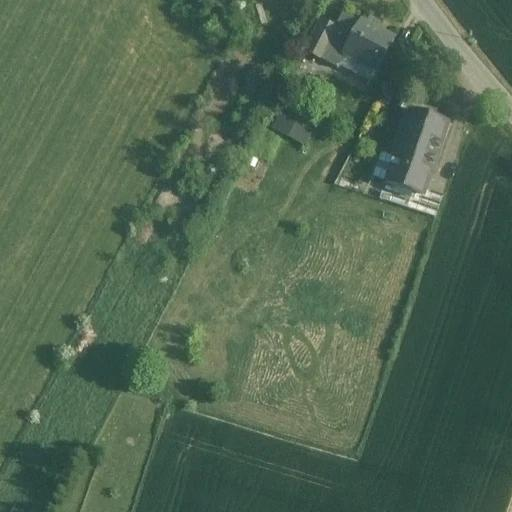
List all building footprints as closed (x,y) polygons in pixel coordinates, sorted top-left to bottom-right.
[(393,41),(343,15),(335,29),(336,30),(320,61),(338,71),(346,56),(377,72),(393,41)] [(322,22),(306,54),(320,61),(336,30),(335,29),(322,22)] [(316,126),(283,110),(272,131),(305,148),(316,126)] [(448,125),(410,112),(385,184),(402,190),(423,197),(425,193),(448,125)] [(423,197),(402,190),(399,200),(393,198),(391,204),(434,219),(441,199),(425,193),(423,197)]
